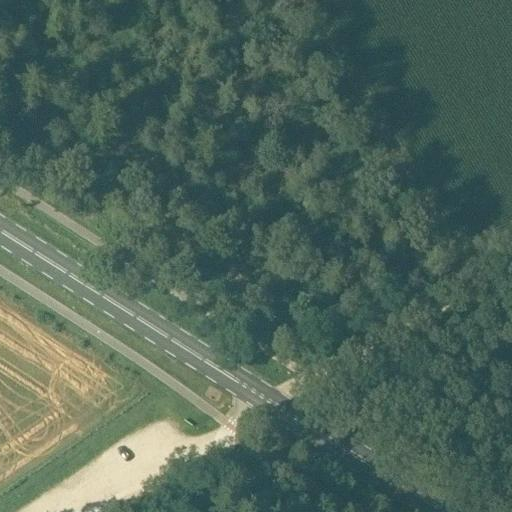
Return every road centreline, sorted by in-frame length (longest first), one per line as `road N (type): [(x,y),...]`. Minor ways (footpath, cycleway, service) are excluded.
road 1 (primary): [(444,511),(0,230)]
road 2 (track): [(297,0),(464,292)]
road 3 (track): [(313,382),(464,292)]
